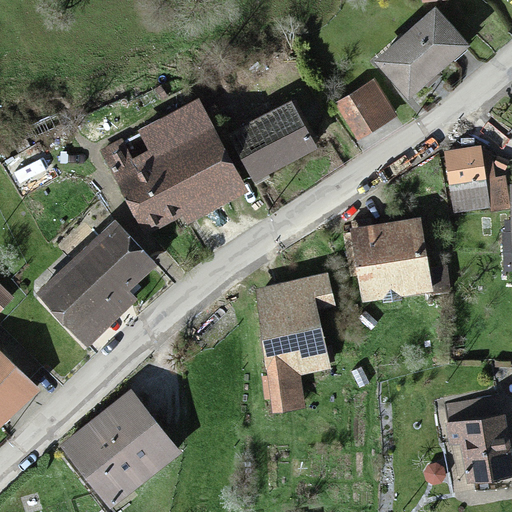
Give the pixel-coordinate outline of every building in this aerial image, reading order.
[(419,0),(421,11),(477,3),(476,0),(419,0)] [(432,21),(376,71),(405,103),(461,54),(432,21)] [(372,87),(333,113),(355,146),(394,120),(372,87)] [(286,111),(229,142),(253,185),(309,154),(286,111)] [(98,160),(144,238),(180,218),(188,231),(242,199),(191,112),(139,143),(148,158),(129,169),(117,149),(98,160)] [(37,145),(0,164),(20,202),(57,183),(37,145)] [(448,156),(451,215),(498,212),(496,182),(491,182),(490,154),(448,156)] [(419,217),(348,229),(360,304),(451,290),(447,265),(427,268),(419,217)] [(36,307),(81,352),(158,276),(113,231),(36,307)] [(256,298),(270,379),(295,375),(322,370),(313,315),(327,313),(323,287),(256,298)] [(0,367),(0,429),(31,400),(0,367)] [(297,412),(295,375),(270,379),(273,416),(297,412)] [(131,400),(58,455),(101,511),(106,511),(176,461),(131,400)] [(498,423),(447,431),(450,446),(459,445),(466,489),(507,482),(498,423)]
